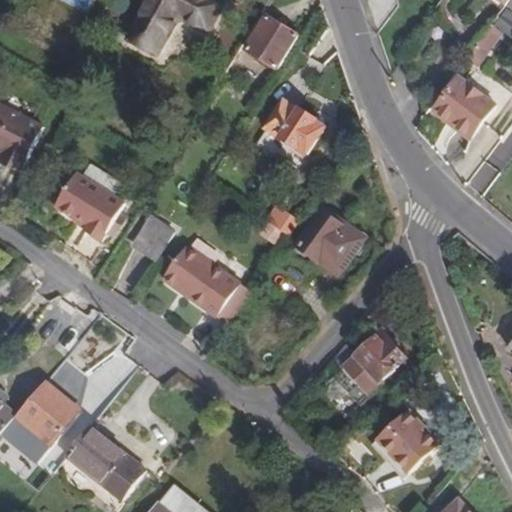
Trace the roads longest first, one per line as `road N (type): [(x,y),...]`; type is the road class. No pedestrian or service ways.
road 1 (residential): [(0,228),(265,414)]
road 2 (residential): [(265,414),(402,256),(424,245)]
road 3 (tertiary): [(436,199),(371,89),(341,0)]
road 4 (residential): [(511,443),(424,245)]
road 5 (residential): [(265,414),(362,492),(373,511)]
